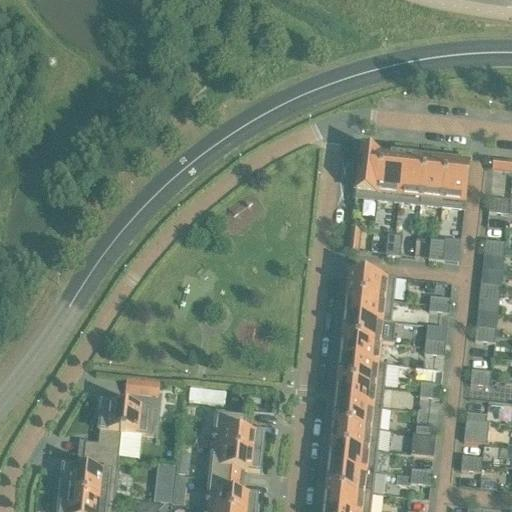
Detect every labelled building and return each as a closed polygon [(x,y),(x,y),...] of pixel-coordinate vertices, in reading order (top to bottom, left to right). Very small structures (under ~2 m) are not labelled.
[(354,201),(377,203),(382,156),(359,154),(354,201)] [(377,203),(398,206),(403,159),(382,156),(377,203)] [(398,206),(420,208),(425,161),(403,159),(398,206)] [(420,208),(441,210),(446,163),(425,161),(420,208)] [(446,163),(441,210),(464,213),(469,166),(446,163)] [(511,166),(494,164),(493,173),(511,174),(511,166)] [(489,201),(489,208),(509,211),(510,203),(489,201)] [(509,211),(489,208),(488,216),(508,218),(509,211)] [(350,234),(348,254),(356,255),(359,235),(350,234)] [(385,259),(392,259),(394,239),(387,238),(385,259)] [(394,239),(392,259),(400,260),(402,240),(394,239)] [(428,263),(435,264),(437,244),(430,243),(428,263)] [(437,244),(435,264),(443,265),(445,244),(437,244)] [(485,244),(484,251),(504,254),(505,246),(485,244)] [(504,254),(484,251),(483,259),(504,261),(504,254)] [(348,276),(345,299),(392,304),(395,281),(348,276)] [(480,287),(479,294),(500,296),(500,289),(480,287)] [(500,296),(479,294),(479,302),(499,304),(500,296)] [(345,299),(343,320),(390,326),(392,304),(345,299)] [(430,300),(429,308),(449,310),(450,303),(430,300)] [(449,310),(429,308),(428,315),(448,317),(449,310)] [(343,320),(341,342),(381,346),(383,325),(390,326),(343,320)] [(476,330),(475,337),(495,340),(496,332),(476,330)] [(495,340),(475,337),(474,345),(494,347),(495,340)] [(341,342),(338,363),(385,368),(386,367),(379,366),(381,346),(341,342)] [(425,343),(424,351),(445,353),(445,345),(425,343)] [(445,353),(424,351),(424,358),(444,360),(445,353)] [(338,363),(336,384),(383,390),(385,368),(338,363)] [(388,367),(387,386),(398,387),(400,367),(388,367)] [(471,373),(470,381),(490,383),(491,376),(471,373)] [(490,383),(470,381),(469,388),(490,390),(490,383)] [(126,395),(157,399),(159,386),(128,383),(126,395)] [(336,384),(334,406),(381,411),(383,390),(336,384)] [(420,386),(420,394),(440,396),(441,388),(420,386)] [(191,389),(190,401),(226,405),(227,393),(191,389)] [(440,396),(420,394),(419,401),(439,403),(440,396)] [(264,399),(263,412),(272,413),(273,400),(264,399)] [(85,446),(83,460),(118,464),(121,437),(125,438),(125,437),(153,440),(155,413),(117,408),(117,403),(97,401),(95,420),(100,420),(98,447),(85,446)] [(334,406),(331,428),(378,433),(381,411),(334,406)] [(466,416),(466,424),(486,426),(487,419),(466,416)] [(217,419),(213,451),(261,456),(263,437),(244,435),(246,422),(217,419)] [(486,426),(466,424),(463,445),(483,447),(487,448),(489,426),(486,426)] [(331,428),(329,449),(376,454),(378,433),(331,428)] [(416,430),(415,437),(435,439),(436,432),(416,430)] [(435,439),(415,437),(413,437),(410,458),(413,459),(433,461),(435,439)] [(329,449),(327,471),(374,476),(376,454),(329,449)] [(213,451),(210,482),(239,485),(240,473),(259,475),(261,456),(213,451)] [(385,495),(390,454),(379,452),(374,494),(385,495)] [(462,459),(461,467),(481,469),(482,462),(462,459)] [(56,481),(55,495),(114,501),(118,464),(83,460),(82,472),(63,470),(62,482),(56,481)] [(481,469),(461,467),(460,474),(480,476),(481,469)] [(327,471),(324,492),(371,497),(374,476),(327,471)] [(411,473),(410,480),(431,482),(431,475),(411,473)] [(431,482),(410,480),(410,487),(430,489),(431,482)] [(205,511),(200,511),(199,511),(254,511),(256,499),(237,497),(239,485),(210,482),(206,511),(205,511)] [(324,492),(322,511),(369,511),(371,497),(324,492)] [(112,511),(114,501),(55,495),(53,511),(59,511),(58,511),(112,511)] [(172,509),(183,510),(183,503),(179,498),(173,498),(172,509)]
